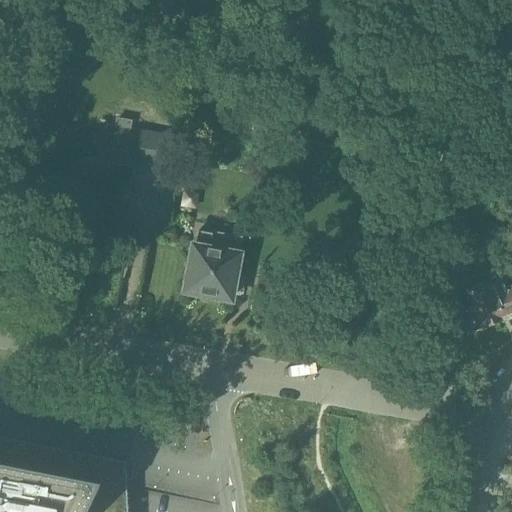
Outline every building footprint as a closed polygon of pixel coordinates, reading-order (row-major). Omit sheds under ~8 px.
[(186,0),(194,11),(208,14),(221,6),(221,0),(186,0)] [(114,126),(103,124),(96,161),(165,173),(172,136),(130,129),(131,121),(115,119),(114,126)] [(193,249),(185,294),(229,302),(238,258),(234,257),(209,252),(212,236),(197,233),(194,250),(193,249)] [(442,246),(442,257),(442,267),(457,267),(457,246),(442,246)] [(501,253),(502,257),(509,272),(511,269),(511,248),(501,253)] [(466,336),(483,329),(483,330),(501,322),(500,321),(511,315),(511,287),(504,291),(498,277),(497,277),(491,266),(461,279),(466,291),(473,308),(457,315),(466,336)] [(0,511),(126,511),(125,467),(124,464),(45,449),(0,440),(0,511)]
